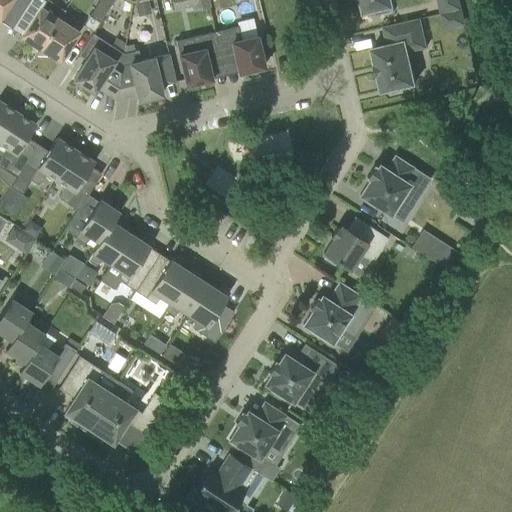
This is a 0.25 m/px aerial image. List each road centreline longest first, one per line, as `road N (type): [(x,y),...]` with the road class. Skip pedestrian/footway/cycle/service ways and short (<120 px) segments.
road 1 (residential): [(0,400),(13,423),(124,495),(139,491),(151,485),(276,294)]
road 2 (residential): [(276,294),(278,251),(355,134),(342,83)]
road 3 (residential): [(122,136),(144,163),(160,219),(276,294)]
road 4 (residential): [(342,83),(122,136)]
road 5 (residential): [(122,136),(85,125),(0,68)]
